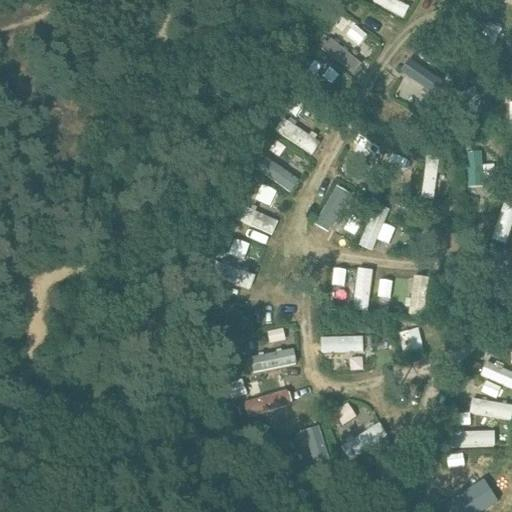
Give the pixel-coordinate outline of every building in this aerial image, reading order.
[(404,18),(410,7),(397,0),(373,0),(404,18)] [(356,26),(348,35),(361,45),(368,36),(356,26)] [(401,72),(433,93),(443,77),(411,56),(401,72)] [(490,85),(481,90),(485,98),(494,93),(490,85)] [(452,112),(483,99),(478,87),(447,100),(452,112)] [(417,110),(427,115),(430,109),(420,104),(417,110)] [(313,154),(322,141),(282,115),(274,127),(313,154)] [(372,164),(380,152),(356,137),(349,149),(372,164)] [(483,176),(496,176),(495,164),(484,164),(483,151),(469,152),(470,187),(483,186),(483,176)] [(421,198),(434,200),(441,160),(429,158),(421,198)] [(257,181),(248,177),(244,187),(253,191),(257,181)] [(320,223),(333,229),(350,190),(337,185),(320,223)] [(358,208),(362,200),(354,196),(350,204),(358,208)] [(506,244),(511,227),(511,201),(506,200),(492,239),(506,244)] [(360,244),(373,250),(379,238),(389,243),(397,228),(382,221),(381,224),(371,219),(360,244)] [(219,246),(227,249),(231,238),(224,235),(219,246)] [(237,238),(231,253),(245,258),(251,243),(237,238)] [(213,275),(244,286),(253,262),(222,251),(213,275)] [(359,268),(353,309),(369,311),(375,270),(359,268)] [(426,316),(428,277),(412,276),(411,316),(426,316)] [(379,295),(391,298),(394,282),(382,280),(379,295)] [(420,327),(400,332),(406,356),(426,350),(420,327)] [(364,352),(363,336),(324,337),(325,353),(364,352)] [(253,369),(297,366),(296,351),(252,354),(253,369)] [(471,360),(467,370),(478,374),(482,365),(471,360)] [(511,387),(511,371),(487,361),(481,375),(511,387)] [(258,395),(260,415),(293,413),(291,393),(258,395)] [(511,404),(473,398),(471,413),(511,419),(511,404)] [(468,411),(470,404),(459,402),(458,409),(468,411)] [(336,412),(344,424),(356,416),(348,404),(336,412)] [(332,429),(341,423),(334,413),(325,419),(332,429)] [(380,422),(342,448),(351,460),(388,434),(380,422)] [(318,429),(306,433),(317,465),(328,461),(318,429)] [(496,445),(496,430),(451,432),(452,447),(496,445)] [(458,511),(483,511),(495,509),(492,497),(457,506),(458,511)]
